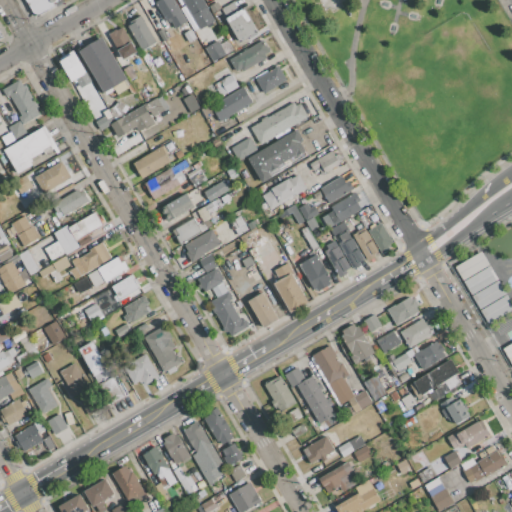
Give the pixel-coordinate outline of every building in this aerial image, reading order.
[(49,0),(51,2),(52,2),(55,6),(40,15),(33,13),(25,0),(49,0)] [(155,3),(157,1),(156,0),(174,0),(187,22),(175,29),(171,22),(169,23),(167,20),(165,21),(155,3)] [(182,0),(201,0),(214,21),(200,29),(182,0)] [(240,43),(220,10),(232,3),(237,12),(243,9),(257,33),(240,43)] [(217,4),(219,8),(213,12),(210,8),(217,4)] [(128,27),(130,25),(129,22),(140,16),(143,21),(144,20),(156,42),(142,50),(128,27)] [(166,26),(170,33),(162,38),(158,31),(166,26)] [(136,51),(123,59),(108,34),(116,29),(117,31),(122,28),(136,51)] [(190,30),(195,38),(188,43),(183,34),(190,30)] [(104,92),(79,51),(102,37),(126,79),(104,92)] [(268,51),(264,53),(266,57),(242,71),(240,68),(235,71),(229,61),(263,41),(268,51)] [(75,79),(71,82),(58,60),(73,51),(86,73),(75,79)] [(129,65),(136,77),(129,81),(122,70),(129,65)] [(286,79),(262,93),(254,80),(278,66),(286,79)] [(86,73),(91,82),(80,88),(75,79),(86,73)] [(238,88),(221,97),(214,85),(231,75),(238,88)] [(21,116),(10,95),(7,97),(2,89),(19,80),(23,86),(25,85),(28,89),(27,89),(35,104),(36,103),(38,107),(36,109),(39,115),(23,124),(18,117),(21,116)] [(186,97),(180,87),(185,84),(191,94),(186,97)] [(243,87),(252,102),(220,122),(210,106),(243,87)] [(138,131),(136,127),(119,137),(111,124),(115,122),(121,118),(156,97),(157,99),(161,96),(168,108),(151,118),(154,122),(138,131)] [(114,106),(117,100),(128,107),(121,118),(115,122),(107,109),(114,106)] [(198,107),(188,113),(185,108),(195,101),(198,107)] [(293,102),(295,105),(300,103),(308,117),(260,146),(250,128),(261,121),(260,120),(266,116),(267,118),(293,102)] [(209,116),(205,118),(200,109),(203,107),(209,116)] [(105,116),(102,112),(107,109),(115,122),(111,124),(100,130),(95,122),(105,116)] [(19,121),(27,134),(15,140),(8,127),(19,121)] [(44,127),(59,152),(56,154),(50,145),(42,150),(43,151),(37,155),(38,157),(30,162),(32,165),(18,174),(4,150),(44,127)] [(235,128),(239,135),(230,140),(226,133),(235,128)] [(302,140),(299,142),(305,151),(269,172),(271,176),(261,182),(248,159),(296,130),(302,140)] [(10,132),(14,139),(5,144),(1,137),(10,132)] [(233,146),(230,140),(239,135),(241,134),(244,140),(249,138),(256,150),(238,161),(231,148),(233,146)] [(163,145),(172,161),(142,179),(133,163),(163,145)] [(180,150),(183,156),(178,159),(174,153),(180,150)] [(341,160),(338,162),(339,163),(320,174),(317,168),(313,170),(309,164),(331,151),(334,156),(338,154),(341,160)] [(183,182),(153,200),(143,184),(185,159),(189,165),(177,172),(183,182)] [(35,178),(35,177),(62,162),(71,177),(43,192),(38,183),(36,185),(33,180),(35,178)] [(35,169),(39,175),(30,180),(26,174),(35,169)] [(32,187),(18,195),(12,183),(25,175),(32,187)] [(291,179),(298,175),(306,188),(269,209),(261,196),(268,192),(267,191),(290,177),(291,179)] [(349,180),(353,188),(328,203),(320,188),(341,175),(345,182),(349,180)] [(221,195),(210,201),(206,194),(216,188),(221,195)] [(57,204),(56,202),(78,190),(85,202),(63,215),(60,210),(56,212),(53,206),(57,204)] [(361,209),(339,222),(337,219),(326,226),(321,217),(332,210),(330,207),(357,191),(361,199),(357,202),(361,209)] [(317,192),(320,197),(314,201),(310,195),(317,192)] [(193,207),(166,222),(159,209),(186,194),(193,207)] [(208,213),(205,207),(218,199),(222,205),(208,213)] [(313,205),(318,214),(316,215),(319,221),(313,224),(310,219),(305,221),(297,208),(306,202),(309,208),(313,205)] [(298,224),(291,212),(285,216),(282,212),(294,205),(303,221),(298,224)] [(210,218),(203,223),(197,211),(204,207),(210,218)] [(103,225),(75,241),(68,228),(95,212),(103,225)] [(17,235),(11,224),(24,216),(31,227),(17,235)] [(239,216),(244,224),(234,229),(233,230),(228,223),(239,216)] [(205,229),(180,244),(172,230),(193,218),(197,224),(201,222),(205,229)] [(253,220),(257,225),(250,229),(246,224),(253,220)] [(393,242),(387,246),(389,249),(381,254),(368,230),(381,222),(393,242)] [(244,224),(234,229),(238,235),(247,230),(244,224)] [(378,251),(373,254),(374,257),(367,261),(352,235),(357,232),(356,231),(357,230),(355,227),(360,224),(362,227),(363,226),(378,251)] [(66,225),(68,228),(75,241),(79,248),(66,255),(65,252),(58,241),(53,232),(66,225)] [(31,227),(33,226),(39,238),(24,247),(17,235),(31,227)] [(306,227),(318,247),(312,251),(300,230),(306,227)] [(203,253),(205,256),(192,263),(186,253),(188,251),(184,245),(211,229),(220,243),(203,253)] [(359,262),(360,265),(353,269),(338,243),(341,241),(339,236),(347,231),(363,259),(359,262)] [(277,242),(271,246),(265,236),(271,232),(277,242)] [(273,250),(254,262),(244,245),(251,240),(254,246),(266,239),(273,250)] [(44,248),(58,241),(65,252),(51,260),(44,248)] [(348,273),(340,278),(324,251),(328,249),(326,245),(334,241),(350,268),(347,270),(348,273)] [(69,270),(75,267),(72,262),(71,260),(78,256),(79,258),(90,251),(89,249),(102,242),(103,244),(112,260),(86,275),(86,274),(75,280),(69,270)] [(0,248),(6,245),(12,255),(0,262),(0,248)] [(38,270),(30,275),(18,255),(27,250),(38,270)] [(456,268),(489,323),(511,308),(511,302),(482,252),(456,268)] [(206,273),(199,261),(211,254),(218,266),(206,273)] [(112,260),(86,275),(94,287),(104,281),(105,282),(129,268),(121,255),(112,260)] [(316,288),(314,289),(299,264),(316,255),(330,280),(328,281),(330,284),(318,291),(316,288)] [(250,256),(254,263),(246,268),(241,261),(250,256)] [(52,264),(64,257),(69,265),(56,272),(55,270),(52,264)] [(0,268),(11,262),(25,285),(9,294),(3,285),(4,284),(0,276),(0,268)] [(42,278),(38,272),(52,264),(55,270),(42,278)] [(291,274),(291,273),(307,302),(291,311),(274,283),(280,280),(274,270),(285,264),(291,274)] [(201,287),(200,288),(198,285),(199,284),(197,280),(214,269),(215,270),(217,268),(223,279),(221,280),(222,282),(211,289),(204,292),(201,287)] [(131,275),(139,288),(117,301),(113,296),(116,294),(112,286),(131,275)] [(91,287),(79,294),(72,283),(84,276),(91,287)] [(216,298),(227,291),(222,282),(211,289),(216,298)] [(242,320),(244,319),(248,327),(232,336),(229,331),(226,333),(211,307),(214,305),(211,301),(216,298),(227,291),(232,299),(230,300),(242,320)] [(278,319),(264,327),(248,300),(262,292),(278,319)] [(4,314),(0,307),(0,302),(15,295),(21,305),(4,314)] [(145,306),(148,312),(131,322),(130,321),(127,323),(123,316),(126,314),(123,307),(144,296),(148,304),(145,306)] [(415,306),(419,312),(396,325),(387,310),(410,297),(412,300),(414,299),(418,305),(415,306)] [(95,303),(102,315),(91,322),(84,310),(95,303)] [(381,326),(370,332),(363,320),(374,314),(381,326)] [(425,322),(427,321),(431,328),(429,329),(432,334),(409,348),(400,332),(423,318),(425,322)] [(58,338),(51,325),(56,322),(63,335),(58,338)] [(30,333),(26,327),(33,323),(37,329),(30,333)] [(370,359),(365,362),(363,358),(354,363),(351,357),(353,356),(341,335),(343,334),(341,330),(353,323),(355,327),(357,326),(373,352),(368,355),(370,359)] [(125,324),(130,332),(119,338),(115,330),(125,324)] [(177,355),(181,362),(175,366),(177,369),(169,374),(166,371),(163,373),(142,338),(164,325),(171,338),(170,339),(175,347),(170,349),(175,357),(177,355)] [(108,333),(104,336),(100,330),(104,327),(108,333)] [(14,344),(10,336),(21,329),(26,337),(19,341),(14,344)] [(379,346),(375,340),(392,330),(396,336),(379,346)] [(398,343),(394,337),(400,333),(403,340),(398,343)] [(25,352),(19,341),(26,337),(27,338),(28,337),(38,354),(20,365),(16,357),(25,352)] [(423,371),(413,354),(436,341),(437,344),(439,343),(444,351),(442,352),(444,356),(430,365),(431,366),(423,371)] [(89,344),(92,342),(103,360),(100,362),(105,371),(94,377),(79,350),(89,344)] [(511,343),(511,365),(502,349),(511,343)] [(330,345),(336,355),(334,356),(339,364),(341,362),(349,375),(342,379),(341,377),(329,384),(317,364),(315,365),(310,356),(330,345)] [(409,357),(406,352),(416,346),(419,351),(409,357)] [(0,352),(3,351),(4,353),(12,348),(16,355),(11,358),(13,361),(10,363),(10,364),(0,369),(0,352)] [(46,362),(42,356),(48,353),(52,359),(46,362)] [(393,371),(388,363),(406,353),(411,362),(401,368),(403,371),(399,374),(396,369),(393,371)] [(143,382),(141,384),(139,381),(133,385),(123,367),(145,354),(159,377),(145,385),(143,382)] [(458,372),(422,395),(414,382),(450,359),(458,372)] [(25,368),(36,361),(42,372),(31,378),(28,373),(25,375),(23,372),(26,370),(25,368)] [(88,388),(72,397),(66,388),(68,387),(60,372),(74,364),(88,388)] [(304,380),(291,388),(284,375),(297,367),(304,380)] [(19,368),(23,376),(17,379),(13,372),(19,368)] [(404,371),(409,378),(401,383),(397,376),(404,371)] [(0,376),(2,375),(3,377),(10,372),(23,394),(13,400),(9,394),(0,398),(0,376)] [(113,376),(125,397),(111,405),(99,385),(113,376)] [(279,376),(295,403),(277,413),(270,401),(273,400),(264,385),(279,376)] [(326,401),(329,399),(332,404),(329,405),(334,414),(319,423),(297,385),(312,376),(317,385),(320,384),(323,388),(320,390),(326,401)] [(341,377),(329,384),(340,404),(353,397),(342,379),(341,377)] [(51,386),(47,388),(57,405),(42,414),(28,390),(47,379),(51,386)] [(396,391),(404,386),(408,394),(401,399),(396,391)] [(382,389),(386,394),(376,400),(373,394),(382,389)] [(398,399),(394,402),(389,394),(394,391),(398,399)] [(415,403),(406,409),(401,400),(410,395),(415,403)] [(442,409),(439,404),(451,397),(454,403),(459,400),(469,416),(456,424),(453,419),(450,421),(447,417),(445,418),(440,410),(442,409)] [(80,401),(85,398),(94,412),(88,415),(80,401)] [(20,403),(24,400),(27,405),(23,408),(27,415),(8,426),(5,421),(2,423),(0,419),(0,410),(19,400),(20,403)] [(416,406),(418,410),(411,414),(409,410),(416,406)] [(219,441),(217,442),(203,418),(209,415),(207,413),(216,408),(218,410),(218,409),(232,433),(230,434),(233,438),(221,445),(219,441)] [(296,408),(301,416),(293,421),(288,413),(296,408)] [(55,435),(47,421),(58,415),(66,428),(55,435)] [(416,422),(404,429),(401,423),(412,417),(416,422)] [(189,425),(197,420),(222,464),(211,470),(200,451),(196,453),(183,430),(190,426),(189,425)] [(461,432),(481,420),(490,435),(467,448),(464,445),(458,448),(457,446),(453,449),(446,437),(459,429),(461,432)] [(295,438),(291,431),(302,424),(306,431),(295,438)] [(33,425),(42,440),(23,451),(15,436),(33,425)] [(173,432),(175,435),(176,434),(189,456),(185,458),(185,460),(182,462),(181,460),(175,464),(163,442),(165,441),(163,438),(173,432)] [(337,448),(359,435),(364,444),(343,457),(337,448)] [(54,447),(49,450),(46,445),(48,443),(45,438),(48,436),(54,447)] [(320,458),(309,464),(306,459),(308,458),(303,449),(325,436),(333,450),(323,455),(326,460),(322,462),(320,458)] [(234,444),(241,458),(233,463),(228,455),(226,457),(222,451),(234,444)] [(366,446),(371,455),(359,462),(353,453),(366,446)] [(478,454),(492,446),(495,450),(481,459),(478,454)] [(169,469),(158,475),(155,477),(143,455),(156,447),(169,469)] [(486,477),(485,475),(477,480),(476,479),(469,483),(462,470),(468,466),(469,467),(496,450),(499,454),(501,453),(508,464),(486,477)] [(461,462),(450,468),(444,457),(454,451),(461,462)] [(405,460),(410,469),(401,475),(395,465),(405,460)] [(319,478),(347,462),(352,470),(356,468),(360,474),(351,480),(354,485),(342,492),(339,486),(327,493),(319,478)] [(206,465),(216,482),(209,486),(199,469),(206,465)] [(235,483),(228,471),(239,465),(246,476),(235,483)] [(123,493),(122,493),(111,474),(125,466),(130,473),(132,472),(143,492),(128,501),(123,493)] [(179,481),(173,470),(180,467),(186,477),(179,481)] [(429,468),(435,477),(424,483),(418,474),(429,468)] [(169,469),(176,482),(169,486),(164,476),(160,479),(158,475),(169,469)] [(450,478),(441,484),(437,478),(447,472),(450,478)] [(186,477),(191,486),(193,485),(196,489),(187,494),(179,481),(186,477)] [(93,507),(84,491),(105,479),(114,495),(101,503),(105,510),(101,511),(98,511),(95,506),(93,507)] [(243,511),(238,511),(228,494),(250,482),(261,502),(243,511)] [(160,483),(168,496),(161,500),(154,486),(160,483)] [(452,503),(440,510),(432,495),(444,488),(452,503)] [(362,511),(338,511),(335,506),(358,493),(359,496),(372,489),(379,501),(362,511)] [(89,510),(85,511),(62,511),(59,506),(80,494),(89,510)] [(216,508),(209,511),(199,511),(197,507),(211,500),(216,508)] [(125,502),(130,511),(112,511),(111,510),(125,502)]
